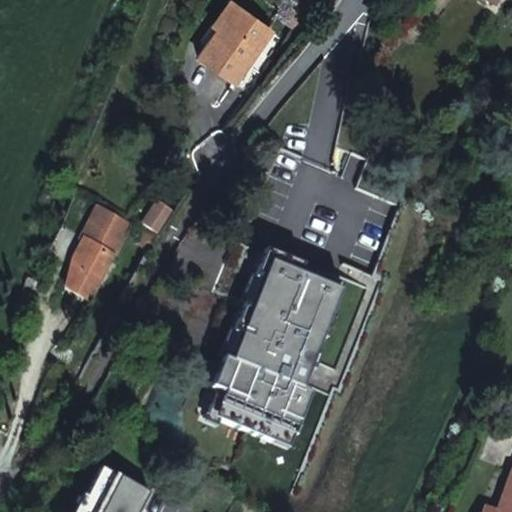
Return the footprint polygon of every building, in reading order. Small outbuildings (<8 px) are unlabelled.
[(215,30),(232,6),(227,3),(210,26),(215,30)] [(215,30),(195,59),(232,85),(269,33),(232,6),(215,30)] [(155,234),(170,213),(154,201),(139,223),(155,234)] [(111,253),(127,221),(94,204),(78,238),(80,239),(72,254),(64,285),(87,296),(109,252),(111,253)] [(306,250),(350,266),(362,270),(371,245),(331,229),(332,225),(280,205),(268,236),(306,250)] [(324,304),(334,308),(350,266),(306,250),(290,290),(261,279),(233,354),(305,383),(318,349),(308,345),(324,304)] [(318,349),(334,308),(324,304),(308,345),(318,349)] [(99,466),(75,511),(138,511),(149,491),(99,466)] [(481,511),(511,511),(511,469),(496,511),(484,506),(481,511)]
